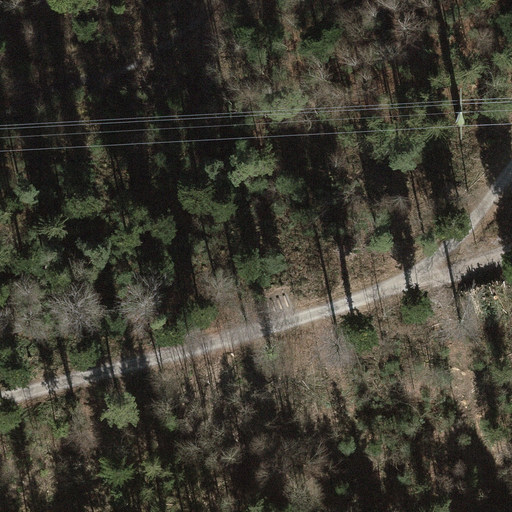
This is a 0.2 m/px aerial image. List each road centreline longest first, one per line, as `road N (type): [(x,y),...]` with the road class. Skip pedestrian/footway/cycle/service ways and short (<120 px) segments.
road 1 (track): [(511,171),(437,258),(386,291),(0,400)]
road 2 (track): [(511,254),(386,291)]
